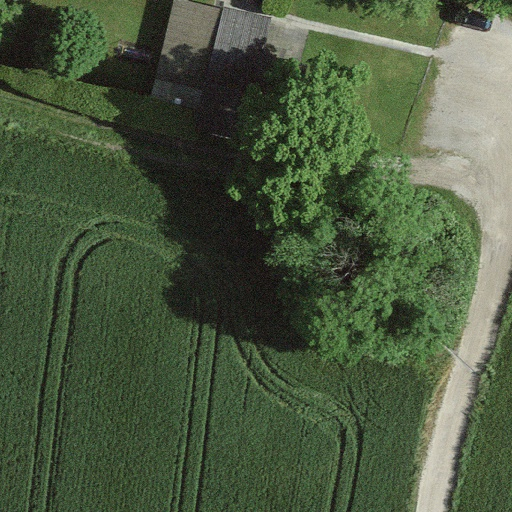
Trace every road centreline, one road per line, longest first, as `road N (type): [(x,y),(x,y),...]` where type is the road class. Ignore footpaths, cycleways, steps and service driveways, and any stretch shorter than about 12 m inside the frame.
road 1 (track): [(511,164),(318,173),(186,153),(0,103)]
road 2 (track): [(511,188),(431,511)]
